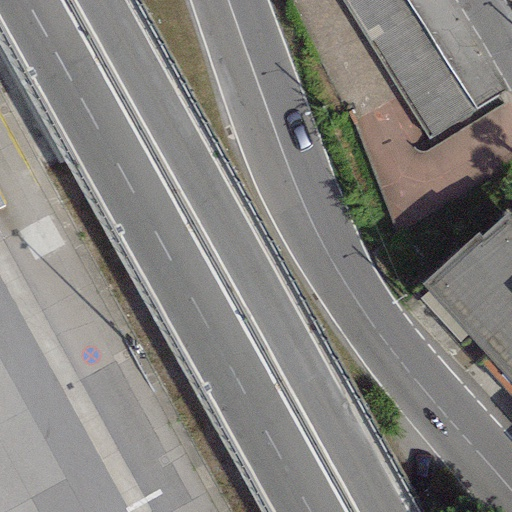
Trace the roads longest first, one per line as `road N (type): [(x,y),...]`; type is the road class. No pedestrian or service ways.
road 1 (motorway): [(381,511),(96,0)]
road 2 (motorway): [(20,0),(305,511)]
road 3 (tertiary): [(224,0),(279,154),(375,335),(434,406),(511,478)]
